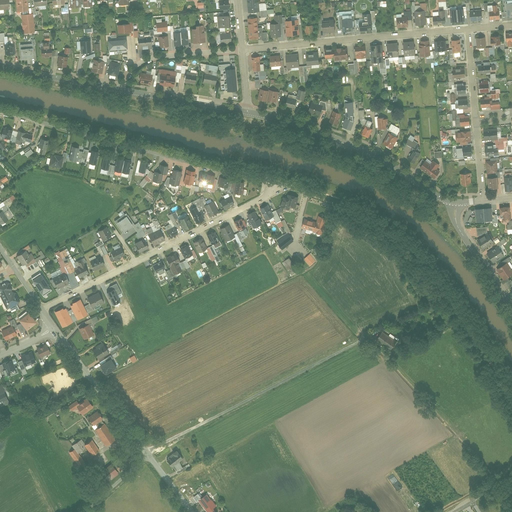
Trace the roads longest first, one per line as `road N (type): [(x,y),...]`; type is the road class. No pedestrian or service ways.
road 1 (residential): [(0,108),(275,182)]
road 2 (tertiary): [(248,112),(0,65)]
road 3 (tertiary): [(456,204),(339,138),(248,112)]
road 4 (residential): [(468,29),(241,50)]
road 5 (residential): [(136,262),(264,198),(275,182)]
road 6 (tertiary): [(511,309),(455,220),(456,204)]
